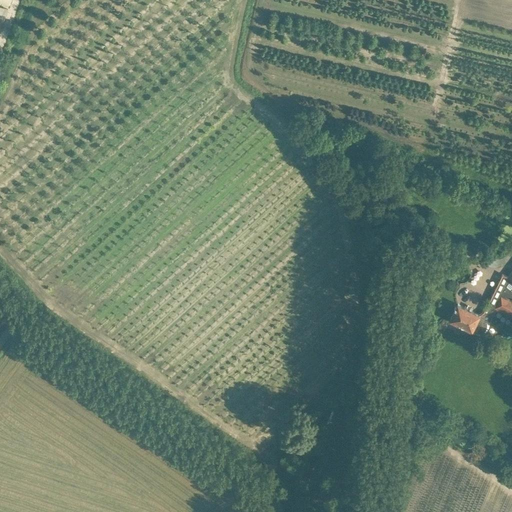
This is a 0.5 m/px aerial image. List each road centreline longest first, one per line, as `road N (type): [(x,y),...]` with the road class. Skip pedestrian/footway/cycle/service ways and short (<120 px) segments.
road 1 (unclassified): [(277,511),(259,481),(0,295)]
road 2 (track): [(457,0),(426,161)]
